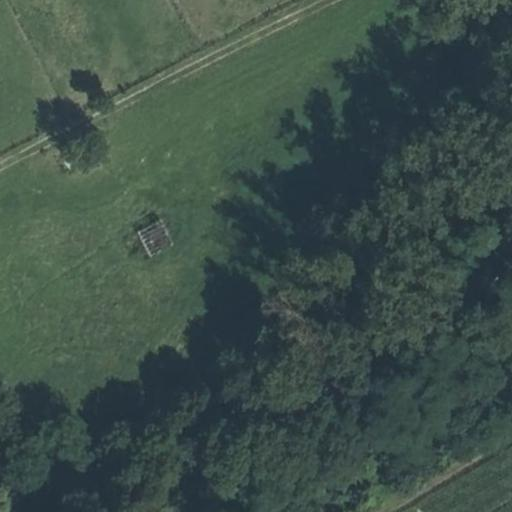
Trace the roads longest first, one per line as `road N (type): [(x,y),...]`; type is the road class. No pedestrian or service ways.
road 1 (track): [(0,169),(338,0)]
road 2 (track): [(511,433),(376,511)]
